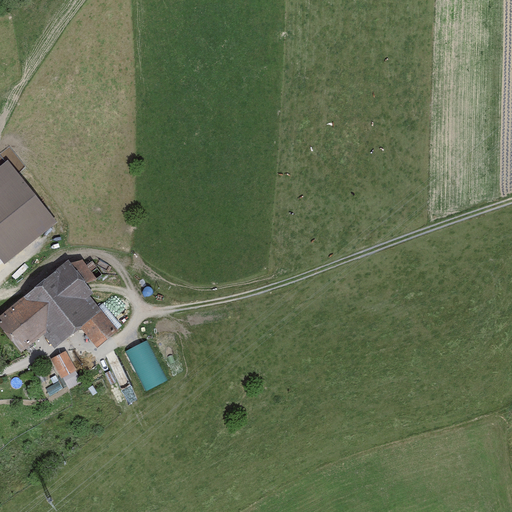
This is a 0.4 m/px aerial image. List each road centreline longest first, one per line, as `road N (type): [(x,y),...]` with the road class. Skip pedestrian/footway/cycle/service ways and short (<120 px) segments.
road 1 (track): [(124,337),(141,313),(247,292),(511,197)]
road 2 (unclassified): [(0,372),(72,342),(92,354),(124,337)]
